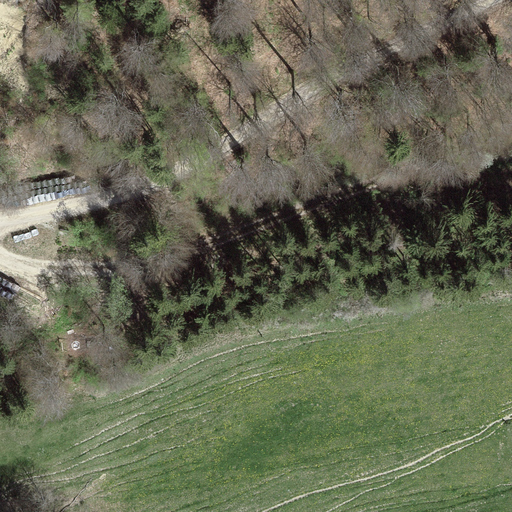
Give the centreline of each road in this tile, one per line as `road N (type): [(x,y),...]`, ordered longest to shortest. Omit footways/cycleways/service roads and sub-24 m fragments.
road 1 (unclassified): [(0,226),(241,133),(511,14)]
road 2 (track): [(0,244),(38,277),(511,157)]
